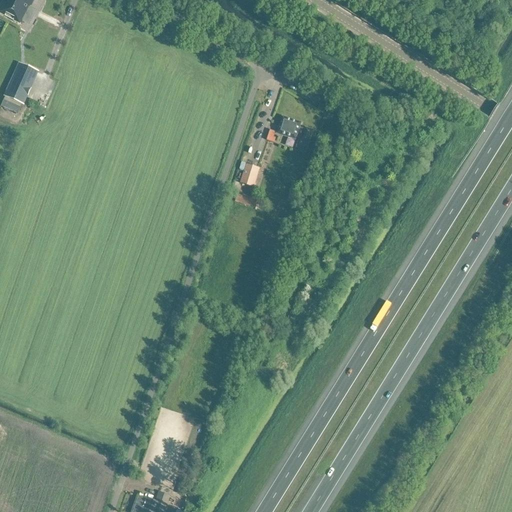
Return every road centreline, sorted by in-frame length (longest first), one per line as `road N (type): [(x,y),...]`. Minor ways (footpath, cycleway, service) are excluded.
road 1 (unclassified): [(111,511),(256,69),(140,0)]
road 2 (motorway): [(511,113),(263,511)]
road 3 (motorway): [(311,511),(511,188)]
road 4 (tertiary): [(511,121),(314,0)]
